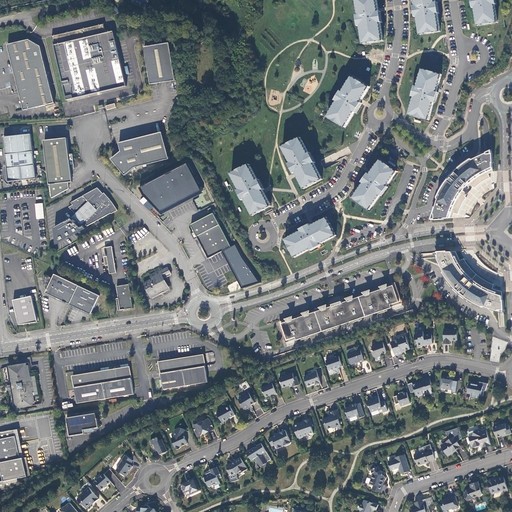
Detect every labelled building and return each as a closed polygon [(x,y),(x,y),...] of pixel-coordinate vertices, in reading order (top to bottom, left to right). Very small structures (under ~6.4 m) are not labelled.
[(138,5),(147,9),(150,0),(146,0),(146,1),(144,0),(133,0),(132,3),(138,5)] [(376,0),(356,0),(359,15),(360,26),(363,42),(383,38),(381,24),(381,23),(380,17),(379,12),(376,0)] [(435,0),(414,0),(416,6),(418,17),(420,32),(440,29),(440,27),(438,14),(437,8),(436,3),(435,0)] [(473,0),(474,2),(475,8),(477,23),(497,20),(495,5),(493,0),(473,0)] [(208,4),(200,1),(197,7),(205,10),(208,4)] [(159,11),(176,14),(177,9),(160,6),(159,11)] [(203,24),(177,9),(176,14),(200,29),(203,24)] [(126,87),(113,32),(106,34),(104,25),(52,38),(66,102),(126,87)] [(29,40),(8,45),(24,111),(55,103),(41,46),(29,40)] [(169,43),(144,47),(151,85),(176,80),(169,43)] [(441,77),(442,74),(423,69),(422,69),(421,71),(441,77)] [(410,112),(429,118),(430,115),(434,103),(435,97),(437,92),(441,77),(421,71),(417,86),(414,97),(410,112)] [(368,89),(370,87),(353,77),(352,76),(351,78),(368,89)] [(368,89),(351,78),(343,92),(337,101),(329,115),(347,125),(348,123),(355,112),(358,107),(360,102),(368,89)] [(429,118),(410,112),(409,114),(429,120),(429,118)] [(347,125),(329,115),(328,117),(345,128),(347,125)] [(135,168),(169,159),(162,132),(119,143),(121,152),(119,153),(112,160),(125,176),(135,168)] [(31,134),(4,137),(6,166),(4,166),(3,174),(4,177),(5,181),(7,184),(9,185),(9,182),(36,178),(31,134)] [(301,137),(282,147),(284,149),(302,140),(301,137)] [(68,139),(45,142),(50,185),(51,185),(52,199),(70,190),(69,183),(73,183),(71,166),(74,165),(73,155),(70,155),(68,139)] [(302,140),(284,149),(291,163),(294,168),(296,173),(303,187),(321,177),(314,163),(309,153),(302,140)] [(494,163),(493,153),(492,153),(492,154),(487,154),(487,153),(476,158),(473,160),(472,159),(471,160),(465,164),(458,170),(451,176),(446,183),(441,191),(438,198),(437,199),(438,199),(434,214),(435,214),(435,220),(444,219),(453,218),(454,213),(458,214),(461,208),(463,203),(467,197),(465,197),(467,194),(462,190),(464,187),(467,185),(471,189),(474,187),(475,188),(480,184),(485,181),(490,178),(489,174),(493,172),(493,163),(494,163)] [(397,171),(380,159),(379,161),(396,173),(397,171)] [(396,173),(379,161),(378,163),(370,174),(367,179),(363,183),(354,196),(371,208),(380,195),(387,186),(396,173)] [(251,166),(249,164),(231,174),(232,176),(251,166)] [(188,165),(140,185),(145,197),(142,198),(150,216),(201,195),(188,165)] [(251,166),(232,176),(240,190),(242,195),(245,200),(252,213),(270,204),(263,190),(260,185),(258,180),(251,166)] [(321,177),(303,187),(304,189),(323,179),(321,177)] [(98,189),(71,203),(74,206),(70,208),(76,215),(72,219),(80,228),(85,224),(88,227),(111,214),(112,215),(118,211),(114,205),(110,199),(104,193),(103,194),(98,189)] [(354,196),(353,198),(369,209),(370,210),(371,208),(354,196)] [(36,219),(44,218),(42,203),(34,204),(36,219)] [(270,204),(252,213),(253,216),(271,206),(270,204)] [(232,247),(211,208),(209,209),(211,215),(192,225),(210,259),(232,247)] [(325,218),(334,237),(337,235),(327,217),(325,218)] [(301,231),(287,238),(297,256),(310,249),(320,244),(334,237),(325,218),(311,226),(306,228),(301,231)] [(287,238),(285,239),(294,257),(297,256),(287,238)] [(104,248),(105,257),(108,256),(109,265),(108,265),(109,274),(117,273),(113,247),(104,248)] [(460,261),(456,252),(447,252),(447,251),(437,252),(438,252),(438,258),(437,258),(444,272),(443,273),(443,274),(444,274),(448,280),(454,287),(460,293),(467,299),(475,304),(482,307),(483,307),(483,306),(498,311),(498,310),(504,310),(503,300),(503,301),(502,292),(492,289),(494,285),(487,281),(482,278),(477,274),(472,270),(468,265),(464,259),(460,261)] [(252,279),(241,261),(208,274),(219,290),(252,279)] [(159,270),(149,275),(152,279),(144,283),(151,297),(167,288),(162,279),(171,274),(168,267),(162,270),(162,274),(161,274),(159,270)] [(100,296),(55,274),(53,279),(47,291),(46,294),(91,315),(100,296)] [(46,288),(47,291),(53,279),(50,277),(44,279),(46,288)] [(403,303),(396,282),(342,300),(342,302),(338,303),(332,305),(332,304),(279,322),(286,343),(297,339),(297,340),(303,338),(321,332),(340,326),(340,325),(338,320),(341,319),(342,324),(349,322),(349,323),(392,308),(392,307),(403,303)] [(133,308),(129,285),(117,287),(120,310),(133,308)] [(37,320),(32,296),(14,300),(18,318),(21,318),(23,323),(37,320)] [(458,340),(458,330),(449,330),(449,329),(444,329),(444,344),(450,344),(450,340),(458,340)] [(433,344),(432,334),(424,335),(424,332),(422,331),(419,331),(418,333),(419,334),(416,335),(415,336),(415,339),(417,340),(418,347),(420,348),(422,347),(423,346),(423,345),(426,344),(426,345),(433,344)] [(406,336),(397,338),(398,340),(391,342),(396,356),(403,353),(402,352),(410,349),(406,336)] [(488,360),(500,363),(506,341),(494,338),(488,360)] [(377,345),(372,347),(374,352),(373,353),(374,357),(376,358),(379,357),(379,355),(387,353),(383,342),(377,344),(377,345)] [(365,361),(361,350),(356,352),(356,351),(352,352),(351,353),(348,354),(351,364),(354,363),(355,363),(359,362),(360,363),(365,361)] [(213,352),(205,353),(207,361),(214,360),(213,352)] [(337,373),(338,368),(343,366),(339,356),(326,361),(327,362),(327,363),(329,366),(332,370),(333,370),(335,371),(337,373)] [(164,390),(208,382),(204,358),(194,359),(191,357),(188,360),(175,362),(172,360),(170,363),(160,365),(164,390)] [(31,377),(29,366),(25,366),(25,365),(14,366),(9,367),(12,385),(14,385),(15,387),(15,390),(13,390),(16,409),(32,406),(32,404),(35,404),(33,393),(34,392),(32,377),(31,377)] [(133,395),(130,370),(122,371),(118,369),(116,372),(113,370),(109,373),(94,376),(90,374),(87,376),(84,375),(81,378),(74,379),(78,403),(133,395)] [(317,372),(305,377),(308,387),(313,385),(313,384),(315,384),(316,385),(321,384),(317,372)] [(294,377),(293,374),(280,378),(283,388),(289,385),(290,386),(292,385),(293,387),(299,385),(297,376),(294,377)] [(432,390),(430,378),(424,380),(424,382),(421,383),(421,382),(412,385),(414,389),(415,390),(417,395),(424,393),(427,395),(433,393),(432,390)] [(454,380),(442,378),(440,388),(452,390),(452,393),(457,393),(459,381),(454,380)] [(477,384),(470,382),(467,393),(470,394),(470,398),(471,398),(474,398),(476,398),(477,396),(483,397),(484,392),(485,392),(488,384),(480,383),(479,386),(477,385),(477,384)] [(277,394),(273,383),(267,385),(267,386),(262,388),(266,397),(272,395),(273,395),(277,394)] [(255,403),(249,392),(244,395),(243,397),(239,400),(244,409),(246,410),(249,408),(249,406),(255,403)] [(394,397),(396,404),(400,403),(401,406),(411,403),(407,393),(404,394),(403,392),(399,394),(399,395),(394,397)] [(374,399),(368,401),(371,412),(378,409),(379,411),(383,409),(384,412),(388,411),(385,401),(381,402),(378,396),(374,397),(374,399)] [(345,408),(349,418),(358,415),(359,418),(365,416),(360,403),(356,405),(356,403),(352,405),(352,406),(345,408)] [(224,409),(217,413),(222,423),(228,420),(228,419),(230,418),(231,418),(236,416),(230,405),(224,409)] [(341,418),(338,410),(331,412),(332,417),(330,418),(330,417),(323,419),(325,424),(326,425),(328,429),(333,427),(334,428),(341,426),(339,419),(341,418)] [(70,436),(85,434),(84,430),(94,429),(99,428),(97,413),(67,418),(70,436)] [(193,425),(197,437),(214,429),(210,421),(208,419),(205,422),(204,421),(203,421),(202,420),(200,421),(199,422),(198,423),(198,424),(198,425),(193,425)] [(314,426),(311,419),(304,421),(305,423),(301,424),(301,423),(294,425),(298,438),(299,439),(303,438),(303,436),(308,435),(308,436),(312,437),(314,434),(312,427),(314,426)] [(505,423),(493,427),(497,437),(507,434),(507,435),(511,434),(509,425),(506,426),(505,423)] [(184,436),(186,430),(180,428),(175,430),(174,432),(176,433),(174,437),(172,438),(174,444),(173,444),(175,449),(177,450),(180,448),(181,447),(188,443),(186,440),(184,439),(184,438),(185,437),(185,436),(184,436)] [(471,448),(481,445),(482,446),(482,448),(491,445),(486,429),(482,430),(479,429),(476,430),(473,435),(469,437),(471,442),(470,444),(471,448)] [(291,442),(286,430),(280,433),(280,434),(274,437),(269,439),(272,446),(276,445),(278,449),(284,446),(286,446),(291,444),(291,442)] [(20,459),(15,431),(0,433),(0,462),(4,481),(0,481),(0,490),(6,489),(18,484),(18,479),(27,477),(24,459),(20,459)] [(447,443),(442,447),(448,456),(454,452),(453,451),(460,447),(454,437),(447,442),(447,443)] [(158,438),(151,441),(153,445),(154,445),(156,448),(157,447),(158,450),(161,455),(168,452),(163,440),(159,441),(158,438)] [(271,459),(261,443),(257,446),(258,447),(256,448),(255,447),(247,453),(251,460),(255,458),(260,466),(263,465),(266,464),(265,463),(271,459)] [(435,459),(432,450),(425,452),(425,451),(420,453),(420,454),(414,456),(418,465),(419,466),(422,465),(422,464),(424,463),(425,464),(429,462),(435,459)] [(133,461),(126,455),(123,460),(116,471),(120,473),(122,474),(125,476),(127,476),(128,473),(128,472),(130,470),(133,466),(130,465),(133,461)] [(405,455),(396,458),(397,460),(389,462),(391,470),(399,467),(401,474),(410,471),(405,455)] [(233,464),(227,466),(230,475),(236,474),(237,474),(242,471),(244,471),(248,469),(241,458),(235,461),(236,463),(234,464),(233,464)] [(384,485),(383,485),(386,478),(384,475),(383,475),(383,473),(383,472),(381,471),(379,466),(371,470),(374,475),(371,479),(372,479),(370,484),(374,486),(372,489),(382,493),(384,485)] [(222,478),(217,467),(210,470),(211,472),(206,474),(207,476),(203,478),(205,483),(207,482),(209,487),(214,485),(215,486),(221,484),(219,479),(222,478)] [(104,474),(95,482),(101,490),(111,482),(104,474)] [(488,480),(492,493),(497,491),(497,493),(503,491),(508,489),(504,477),(495,480),(494,478),(488,480)] [(200,490),(195,478),(181,484),(185,493),(190,491),(191,494),(200,490)] [(471,484),(473,488),(470,489),(467,490),(464,495),(465,498),(470,500),(472,499),(473,497),(477,496),(479,497),(481,496),(482,494),(478,482),(471,484)] [(99,499),(89,487),(81,494),(81,496),(78,499),(78,500),(81,504),(83,504),(87,509),(91,505),(90,504),(92,502),(93,504),(99,499)] [(455,494),(449,496),(449,498),(442,501),(443,505),(442,506),(443,510),(445,511),(451,509),(453,510),(459,508),(457,503),(458,502),(455,494)] [(361,511),(360,511),(371,511),(373,509),(377,510),(379,505),(365,500),(363,505),(361,504),(360,506),(359,506),(359,508),(361,511)] [(426,511),(423,500),(415,503),(416,507),(413,508),(413,509),(410,510),(410,511),(426,511)] [(78,511),(71,503),(60,510),(61,511),(78,511)]
